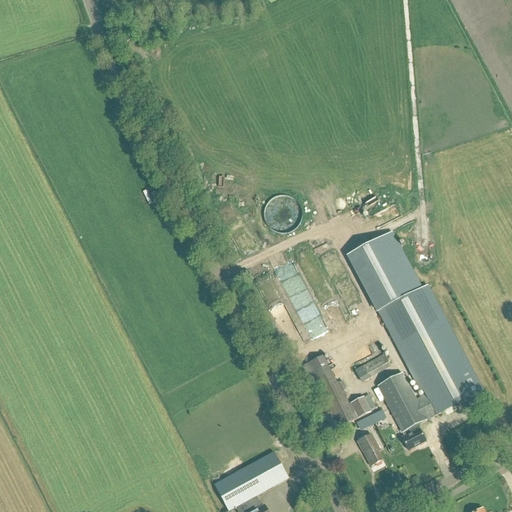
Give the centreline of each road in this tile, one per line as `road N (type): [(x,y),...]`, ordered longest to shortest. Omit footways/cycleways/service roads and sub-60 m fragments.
road 1 (unclassified): [(340,511),(87,0)]
road 2 (tertiary): [(394,511),(511,447)]
